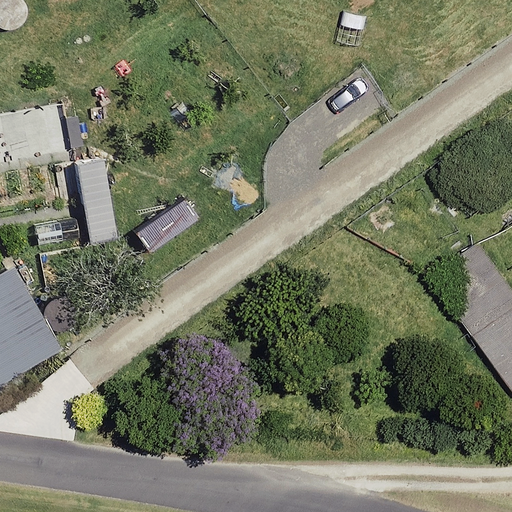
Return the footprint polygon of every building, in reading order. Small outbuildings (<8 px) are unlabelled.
[(6,33),(10,32),(15,30),(18,28),(21,26),(23,22),(25,19),(26,15),(27,11),(27,6),(26,2),(24,0),(0,0),(0,33),(2,33),(6,33)] [(511,72),(472,20),(413,64),(452,116),(511,72)] [(103,198),(97,148),(70,151),(76,202),(103,198)] [(308,240),(281,200),(180,270),(207,309),(308,240)] [(511,287),(476,239),(443,263),(462,290),(447,301),(511,389),(511,287)] [(0,376),(56,345),(8,261),(0,265),(0,376)] [(177,321),(166,300),(118,324),(129,346),(177,321)]
